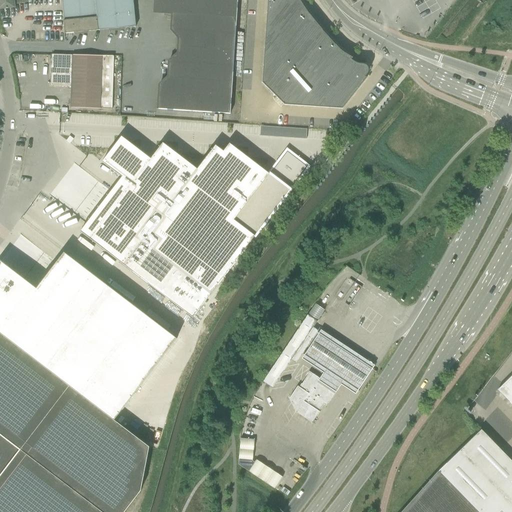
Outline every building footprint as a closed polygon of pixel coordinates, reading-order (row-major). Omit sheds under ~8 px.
[(26,3),(26,2),(26,0),(0,0),(0,9),(14,8),(14,4),(26,3)] [(61,0),(65,34),(135,27),(132,0),(61,0)] [(154,0),(154,13),(171,14),(236,19),(237,0),(154,0)] [(300,2),(298,0),(267,0),(262,83),(284,105),(342,109),(366,78),(365,77),(366,75),(367,74),(367,73),(368,72),(368,71),(368,70),(367,69),(367,68),(366,67),(366,66),(365,65),(364,65),(363,65),(360,64),(357,64),(354,62),(351,60),(352,58),(343,53),(341,52),(338,49),(322,31),(314,22),(311,18),(308,14),(306,11),(304,7),(300,2)] [(234,50),(236,19),(171,14),(170,30),(178,39),(177,46),(234,50)] [(232,81),(234,50),(177,46),(177,54),(168,61),(167,77),(232,81)] [(114,57),(62,55),(52,55),(51,85),(72,86),(71,108),(112,110),(114,57)] [(230,114),(232,81),(167,77),(159,85),(157,110),(158,110),(230,114)] [(121,178),(79,232),(192,318),(290,190),(289,189),(293,183),(295,184),(309,166),(285,148),(266,172),(229,143),(223,151),(215,145),(196,169),(162,143),(150,159),(121,136),(101,163),(121,178)] [(0,262),(0,333),(114,421),(176,339),(63,253),(36,289),(0,262)] [(317,322),(307,315),(262,382),(272,389),(291,361),(295,364),(316,333),(311,330),(317,322)] [(124,511),(140,491),(149,447),(114,421),(0,333),(0,511),(124,511)] [(321,335),(302,364),(306,367),(323,378),(320,383),(334,393),(332,395),(336,397),(341,389),(347,394),(356,399),(374,370),(366,365),(326,338),(321,335)] [(297,386),(289,399),(295,412),(311,423),(318,412),(324,404),(326,406),(332,395),(334,393),(320,383),(319,382),(319,381),(320,380),(319,380),(309,373),(301,384),(299,388),(297,386)] [(511,375),(497,390),(511,404),(511,375)] [(438,471),(401,511),(511,511),(511,461),(481,430),(438,471)] [(258,461),(255,459),(238,458),(238,465),(250,473),(258,461)]
